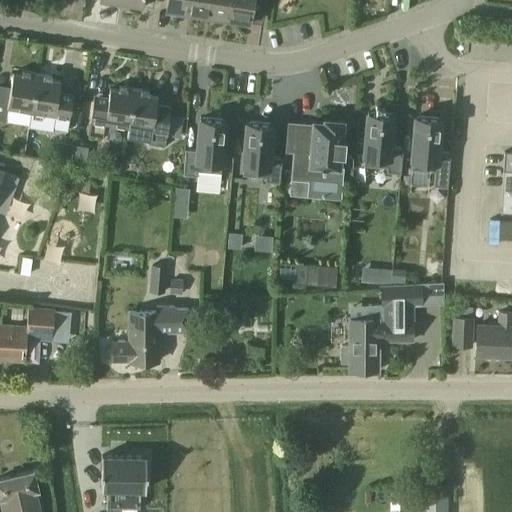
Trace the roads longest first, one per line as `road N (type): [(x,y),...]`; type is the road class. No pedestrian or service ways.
road 1 (unclassified): [(511,391),(0,399)]
road 2 (residential): [(0,22),(276,64),(422,21),(457,0)]
